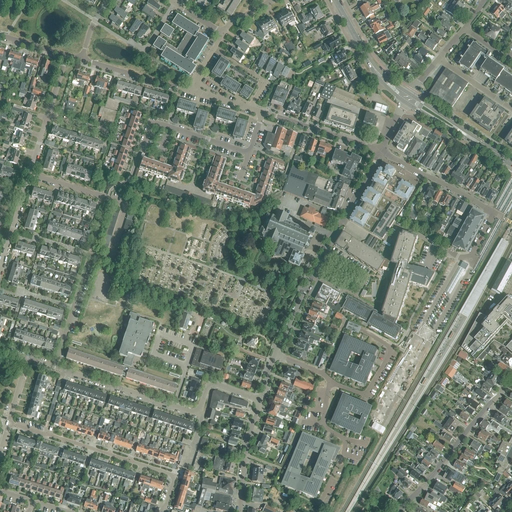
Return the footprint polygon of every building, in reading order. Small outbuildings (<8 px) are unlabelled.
[(157,5),(159,1),(157,0),(149,0),(147,4),(154,9),(158,11),(160,8),(157,5)] [(217,8),(231,17),(241,0),(225,0),(223,4),(222,7),(219,5),(217,8)] [(449,5),(458,11),(460,8),(462,9),(464,6),(457,1),(457,0),(452,0),(449,5)] [(511,2),(510,1),(508,0),(501,0),(501,1),(507,6),(506,7),(509,10),(511,6),(511,2)] [(151,17),(152,18),(153,19),(155,15),(152,13),(154,9),(147,4),(142,12),(150,17),(151,17)] [(362,11),(364,13),(375,7),(374,5),(370,7),(368,4),(361,8),(361,9),(361,10),(362,11)] [(307,15),(308,17),(320,11),(316,5),(314,7),(314,8),(310,10),(311,13),(307,15)] [(449,5),(447,8),(446,10),(454,17),(458,11),(449,5)] [(498,5),(495,9),(501,14),(504,16),(504,17),(506,15),(502,12),(504,10),(504,9),(498,5)] [(375,7),(364,13),(365,16),(364,17),(365,18),(366,18),(367,19),(369,17),(371,20),(375,18),(375,17),(374,15),(372,12),(379,9),(379,7),(378,6),(375,7)] [(115,18),(123,22),(127,15),(116,8),(114,12),(117,14),(115,18)] [(501,14),(495,9),(491,14),(497,18),(499,16),(502,18),(504,16),(501,14)] [(289,10),(283,14),(288,24),(294,21),(289,10)] [(320,11),(308,17),(310,19),(314,17),(315,20),(320,18),(320,19),(323,17),(320,11)] [(441,17),(448,22),(449,20),(450,18),(444,13),(441,17)] [(288,24),(283,14),(277,17),(282,27),(288,24)] [(158,38),(153,47),(164,53),(161,58),(190,76),(195,68),(191,65),(193,63),(194,63),(208,41),(197,34),(199,30),(195,28),(196,27),(177,15),(172,24),(187,33),(176,50),(158,38)] [(115,18),(112,16),(109,19),(112,22),(110,26),(118,30),(123,22),(115,18)] [(449,23),(444,20),(439,16),(437,19),(442,22),(440,25),(449,31),(450,31),(451,29),(450,29),(452,27),(448,24),(449,23)] [(270,18),(264,21),(270,32),(276,29),(270,18)] [(372,30),(373,30),(380,25),(387,22),(385,19),(382,21),(379,22),(378,19),(375,21),(374,19),(375,19),(375,18),(371,20),(372,22),(369,24),(372,30)] [(411,26),(416,29),(420,23),(416,20),(411,26)] [(136,21),(131,30),(129,32),(133,34),(136,31),(139,33),(144,26),(136,21)] [(270,32),(264,21),(258,25),(260,29),(258,29),(259,30),(257,33),(256,33),(254,35),(259,38),(262,40),(264,36),(264,35),(270,32)] [(320,27),(316,29),(318,32),(320,30),(323,34),(326,38),(332,34),(330,30),(331,29),(327,23),(320,27)] [(486,33),(485,36),(495,41),(501,29),(490,24),(486,33)] [(165,25),(160,33),(169,38),(174,31),(165,25)] [(380,25),(373,30),(375,34),(383,30),(385,29),(384,27),(382,28),(380,25)] [(437,33),(443,38),(444,37),(445,36),(445,35),(446,34),(434,25),(433,27),(438,31),(437,33)] [(139,33),(137,37),(140,39),(143,36),(147,38),(152,31),(144,26),(139,33)] [(405,34),(411,39),(417,31),(411,26),(405,34)] [(377,38),(378,41),(379,43),(380,43),(380,44),(387,40),(386,37),(389,35),(388,32),(384,34),(377,38)] [(427,37),(438,44),(441,40),(431,32),(427,37)] [(247,33),(245,35),(242,33),(240,37),(243,39),(241,43),(248,48),(253,40),(254,38),(247,33)] [(433,50),(437,45),(421,34),(418,38),(425,43),(424,44),(433,50)] [(327,43),(325,44),(325,46),(327,50),(329,51),(331,50),(333,49),(333,50),(338,46),(340,45),(336,38),(334,39),(328,42),(329,42),(327,43)] [(383,49),(389,55),(396,48),(394,46),(397,42),(395,40),(387,47),(386,46),(383,49)] [(248,48),(241,43),(237,41),(235,44),(238,47),(236,51),(243,55),(248,48)] [(487,60),(488,59),(490,56),(490,55),(490,54),(488,54),(487,56),(487,55),(487,54),(486,53),(478,47),(477,46),(476,45),(476,44),(474,44),(470,41),(468,44),(469,45),(467,48),(479,56),(481,54),(485,57),(485,58),(484,59),(485,60),(486,60),(487,60)] [(293,53),(288,44),(285,46),(289,53),(291,55),(293,53)] [(236,51),(232,48),(230,52),(233,55),(231,58),(238,63),(243,55),(236,51)] [(418,52),(424,57),(427,52),(422,48),(418,52)] [(479,56),(467,48),(466,50),(464,49),(462,52),(476,62),(479,56)] [(343,55),(345,53),(343,49),(332,55),(331,56),(333,59),(333,58),(337,65),(346,60),(343,55)] [(12,66),(14,61),(16,53),(14,53),(14,52),(11,51),(11,52),(10,52),(8,59),(12,60),(10,65),(12,66)] [(476,62),(462,52),(460,54),(462,55),(460,58),(472,67),(476,62)] [(23,61),(20,60),(21,55),(21,54),(19,53),(19,54),(16,53),(14,61),(12,66),(12,69),(20,71),(23,61)] [(262,69),(264,65),(268,58),(261,53),(256,60),(260,63),(258,67),(262,69)] [(395,61),(401,66),(401,65),(406,59),(404,57),(404,56),(401,53),(395,61)] [(414,55),(416,57),(414,60),(420,65),(421,64),(423,62),(422,62),(424,60),(415,53),(414,55)] [(26,64),(29,65),(25,77),(28,78),(30,70),(33,59),(32,58),(32,57),(29,56),(29,57),(28,57),(26,64)] [(268,58),(264,65),(267,68),(266,71),(269,74),(271,70),(276,63),(268,58)] [(472,67),(460,58),(458,61),(457,59),(455,62),(460,65),(460,67),(461,67),(462,67),(463,68),(464,68),(469,71),(472,67)] [(36,59),(34,59),(33,59),(30,70),(32,71),(32,70),(33,70),(34,67),(37,68),(39,60),(38,60),(38,59),(36,59)] [(229,64),(221,59),(211,74),(220,79),(223,81),(220,86),(235,95),(237,93),(240,95),(247,100),(253,90),(245,86),(242,91),(239,89),(241,86),(226,76),(225,78),(222,76),(229,64)] [(406,59),(401,65),(406,69),(410,65),(416,70),(419,67),(417,65),(416,66),(409,59),(408,60),(406,59)] [(495,83),(504,69),(488,59),(487,60),(479,72),(489,79),(495,83)] [(44,61),(39,76),(43,77),(44,74),(47,75),(49,70),(48,70),(49,66),(50,67),(51,63),(44,61)] [(276,63),(271,70),(275,72),(273,76),(277,78),(284,68),(276,63)] [(345,78),(353,73),(349,66),(346,67),(345,64),(339,68),(345,78)] [(247,76),(233,67),(232,69),(246,78),(247,76)] [(499,88),(508,74),(503,71),(504,70),(504,69),(495,83),(494,84),(499,88)] [(453,107),(468,84),(448,70),(433,91),(435,92),(434,94),(453,107)] [(78,86),(80,86),(84,74),(82,73),(82,72),(79,72),(78,72),(78,75),(75,74),(73,80),(76,81),(77,80),(80,81),(78,86)] [(357,78),(354,72),(353,73),(345,78),(341,79),(342,81),(345,80),(347,84),(348,84),(349,84),(351,83),(350,82),(357,78)] [(86,74),(84,74),(80,86),(82,87),(84,82),(88,83),(90,76),(89,75),(90,75),(87,74),(86,74)] [(504,91),(511,79),(511,76),(508,74),(499,88),(504,91)] [(91,84),(95,85),(98,86),(95,94),(98,95),(102,79),(100,78),(98,77),(97,78),(97,77),(96,80),(93,79),(91,84)] [(105,80),(102,79),(98,95),(100,96),(102,90),(106,91),(107,89),(106,88),(108,81),(108,80),(105,79),(105,80)] [(317,80),(315,84),(323,87),(319,97),(320,97),(326,100),(329,101),(335,88),(317,80)] [(116,90),(122,92),(124,84),(118,82),(116,90)] [(271,102),(270,104),(273,105),(274,103),(282,107),(288,92),(289,93),(290,91),(289,90),(291,86),(281,82),(278,87),(277,87),(275,93),(272,92),(268,100),(271,102)] [(122,92),(128,93),(130,86),(124,84),(122,92)] [(128,93),(134,95),(136,87),(130,86),(128,93)] [(136,87),(134,95),(140,97),(142,89),(136,87)] [(143,98),(149,100),(151,92),(145,90),(143,98)] [(149,100),(155,102),(157,94),(151,92),(149,100)] [(155,102),(161,103),(163,96),(157,94),(155,102)] [(25,98),(24,101),(35,105),(37,99),(30,96),(29,99),(25,98)] [(163,96),(161,103),(167,105),(169,97),(163,96)] [(71,115),(73,110),(75,103),(76,100),(69,98),(68,101),(66,108),(67,108),(65,113),(71,115)] [(484,99),(470,119),(490,132),(505,143),(511,147),(511,118),(503,113),(498,109),(495,114),(494,113),(495,111),(497,108),(495,107),(493,109),(491,112),(490,111),(494,106),(484,99)] [(178,106),(176,111),(193,116),(193,115),(197,116),(193,128),(197,130),(197,131),(200,132),(201,131),(203,131),(208,114),(194,110),(196,105),(179,100),(179,102),(177,102),(176,105),(178,106)] [(298,100),(297,102),(292,114),(298,116),(301,108),(298,107),(300,101),(298,100)] [(35,105),(24,101),(23,104),(27,105),(26,108),(33,111),(35,105)] [(292,114),(297,102),(295,101),(293,105),(290,103),(286,111),(292,114)] [(302,114),(308,116),(313,105),(307,102),(302,114)] [(389,108),(377,103),(374,111),(386,115),(389,108)] [(321,113),(318,111),(320,108),(317,106),(315,110),(312,117),(318,120),(321,113)] [(343,112),(329,108),(325,120),(326,120),(325,122),(327,122),(327,123),(328,121),(332,123),(331,125),(332,125),(332,123),(339,125),(338,127),(339,128),(339,126),(340,127),(340,128),(341,128),(341,126),(346,127),(345,129),(346,129),(346,128),(351,129),(350,131),(351,130),(352,131),(353,129),(354,129),(357,117),(345,113),(344,115),(343,114),(344,112),(343,112)] [(217,115),(215,120),(232,125),(232,124),(236,125),(232,137),(237,138),(236,140),(240,141),(240,140),(242,140),(247,123),(234,119),(235,114),(219,109),(218,111),(217,111),(216,114),(217,115)] [(130,117),(132,118),(139,120),(141,114),(134,112),(133,115),(131,115),(130,117)] [(363,123),(375,127),(378,119),(376,119),(376,116),(366,113),(363,123)] [(19,116),(18,119),(30,123),(32,117),(24,114),(23,118),(19,116)] [(175,116),(174,116),(174,118),(173,119),(171,120),(172,121),(172,122),(173,123),(174,124),(175,124),(176,125),(177,125),(178,123),(180,123),(180,122),(179,121),(179,120),(179,119),(178,119),(178,118),(177,118),(177,117),(176,117),(175,116)] [(132,118),(130,123),(137,126),(139,120),(132,118)] [(30,123),(18,119),(17,121),(16,122),(15,125),(10,123),(9,126),(23,131),(24,128),(28,129),(30,123)] [(130,123),(128,129),(135,132),(137,126),(130,123)] [(422,128),(413,123),(411,127),(405,123),(400,131),(402,132),(400,134),(395,141),(399,144),(397,148),(404,152),(417,132),(426,138),(430,133),(422,128)] [(216,134),(217,133),(217,132),(219,132),(219,131),(219,130),(219,129),(218,128),(218,127),(217,127),(216,126),(215,126),(215,125),(214,125),(213,127),(213,128),(211,129),(211,130),(211,131),(212,131),(212,132),(213,132),(213,133),(214,133),(215,133),(215,134),(216,134)] [(23,131),(9,126),(8,129),(14,131),(12,137),(24,141),(26,135),(22,133),(23,131)] [(48,135),(49,135),(57,138),(60,129),(54,128),(52,131),(50,131),(48,135)] [(263,144),(264,146),(264,147),(265,148),(266,149),(266,150),(267,151),(268,151),(269,152),(270,151),(280,154),(281,151),(283,152),(283,153),(285,154),(283,159),(288,160),(297,135),(277,128),(275,135),(268,133),(268,132),(267,135),(265,135),(264,137),(266,138),(264,143),(264,144),(263,144)] [(57,138),(63,140),(66,131),(60,129),(57,138)] [(128,129),(126,135),(133,137),(135,132),(128,129)] [(63,140),(69,142),(72,133),(66,131),(63,140)] [(69,142),(70,142),(75,143),(78,135),(72,133),(69,142)] [(75,143),(81,145),(84,137),(78,135),(75,143)] [(122,140),(124,141),(131,143),(133,137),(126,135),(125,138),(123,138),(122,140)] [(24,141),(12,137),(11,140),(16,141),(15,144),(22,147),(24,141)] [(81,145),(82,146),(87,147),(89,139),(84,137),(81,145)] [(301,137),(298,147),(300,148),(302,145),(305,146),(307,139),(301,137)] [(422,146),(423,143),(415,138),(412,144),(407,152),(409,153),(408,155),(411,157),(413,155),(414,156),(419,148),(420,148),(422,146)] [(87,147),(88,148),(93,149),(96,141),(89,139),(87,147)] [(311,140),(307,151),(310,152),(313,153),(314,149),(317,142),(311,140)] [(94,150),(99,151),(100,148),(102,148),(103,149),(101,153),(104,154),(107,148),(103,146),(103,143),(97,141),(96,141),(93,149),(94,150)] [(131,143),(124,141),(122,146),(129,149),(131,143)] [(320,143),(317,153),(320,155),(321,155),(323,155),(324,152),(326,145),(320,143)] [(140,160),(133,179),(136,180),(140,170),(180,184),(192,149),(197,151),(198,149),(186,145),(185,147),(181,145),(173,169),(143,159),(143,160),(140,160)] [(326,145),(324,152),(330,154),(332,147),(326,145)] [(433,145),(427,153),(421,164),(425,167),(432,156),(429,155),(431,153),(435,147),(433,145)] [(420,148),(416,154),(418,155),(414,160),(419,163),(423,156),(425,153),(422,151),(424,147),(422,146),(420,148)] [(8,152),(7,155),(18,159),(20,153),(13,151),(14,149),(9,148),(8,152)] [(49,151),(47,157),(55,160),(57,154),(57,153),(59,154),(60,151),(53,149),(52,152),(49,151)] [(121,149),(119,155),(127,157),(129,151),(121,149)] [(335,150),(331,161),(346,166),(341,175),(351,180),(360,162),(361,159),(351,155),(350,157),(346,156),(347,155),(335,150)] [(432,170),(437,174),(445,162),(443,161),(444,159),(443,158),(446,153),(444,152),(432,170)] [(222,157),(210,153),(209,155),(214,157),(202,191),(249,207),(249,205),(254,206),(263,202),(264,197),(267,198),(278,164),(284,166),(285,163),(273,159),(272,161),(268,160),(255,197),(217,184),(225,160),(221,159),(222,157)] [(436,153),(426,168),(431,170),(436,162),(438,159),(435,157),(437,154),(436,153)] [(118,157),(117,160),(125,163),(127,157),(119,155),(117,154),(116,156),(118,157)] [(16,165),(18,159),(7,155),(6,158),(5,161),(9,163),(16,165)] [(451,178),(458,183),(463,176),(461,175),(465,170),(463,168),(464,167),(466,169),(468,166),(472,168),(475,164),(476,161),(479,163),(481,159),(474,155),(471,161),(464,157),(451,178)] [(47,157),(45,163),(53,166),(54,162),(57,163),(58,161),(55,160),(47,157)] [(442,174),(447,177),(450,172),(450,173),(459,159),(457,158),(450,167),(447,165),(442,174)] [(113,165),(115,166),(123,169),(125,163),(117,160),(116,164),(114,163),(113,165)] [(10,177),(13,170),(3,167),(4,164),(0,162),(0,175),(3,177),(4,175),(10,177)] [(53,166),(45,163),(43,169),(51,172),(53,166)] [(64,169),(67,170),(66,175),(67,175),(71,176),(74,167),(74,166),(66,163),(64,169)] [(74,165),(74,166),(74,167),(71,176),(71,177),(72,177),(75,178),(79,167),(74,165)] [(123,169),(115,166),(113,165),(112,168),(114,168),(113,172),(121,175),(123,169)] [(292,166),(288,177),(305,183),(318,188),(328,193),(330,194),(331,193),(335,196),(343,199),(347,188),(336,184),(309,173),(292,166)] [(77,178),(80,179),(83,170),(83,168),(79,167),(75,178),(77,179),(77,178)] [(357,207),(350,221),(372,234),(372,233),(382,240),(407,202),(415,189),(402,181),(400,183),(394,179),(396,177),(393,176),(396,171),(388,167),(385,171),(380,168),(372,182),(374,183),(372,186),(371,189),(369,188),(361,201),(363,202),(359,208),(357,207)] [(90,171),(89,172),(87,172),(85,181),(84,181),(86,181),(89,182),(91,176),(93,176),(95,172),(90,171)] [(463,176),(458,183),(462,185),(464,182),(465,183),(471,174),(469,173),(465,178),(463,176)] [(464,186),(469,188),(473,181),(471,180),(473,177),(470,175),(464,186)] [(336,176),(334,181),(348,187),(350,182),(336,176)] [(288,177),(283,191),(308,201),(312,203),(323,207),(323,208),(326,210),(327,208),(339,213),(344,200),(317,190),(318,188),(305,183),(288,177)] [(511,178),(510,177),(495,204),(497,205),(511,178)] [(470,189),(474,191),(480,182),(476,179),(470,189)] [(511,179),(496,209),(500,211),(511,189),(511,179)] [(484,188),(481,186),(484,181),(482,180),(479,185),(475,192),(480,194),(484,188)] [(481,195),(485,198),(489,191),(491,188),(487,186),(489,184),(487,182),(484,186),(486,187),(485,188),(481,195)] [(422,198),(426,200),(430,202),(436,190),(430,187),(427,193),(425,192),(422,198)] [(38,199),(40,191),(34,189),(32,197),(38,199)] [(491,192),(487,199),(491,202),(493,198),(495,199),(497,196),(499,193),(495,190),(492,189),(491,192)] [(511,190),(500,211),(504,213),(511,199),(511,190)] [(38,199),(43,201),(46,192),(40,191),(38,199)] [(443,194),(438,191),(431,204),(436,206),(439,201),(443,194)] [(46,192),(43,201),(48,202),(48,203),(51,204),(53,198),(51,197),(52,194),(46,192)] [(55,198),(54,204),(58,205),(58,204),(60,204),(61,204),(63,195),(63,194),(62,195),(59,194),(58,198),(55,198)] [(450,201),(451,198),(445,195),(440,203),(440,204),(444,207),(444,206),(447,207),(448,204),(449,204),(451,201),(450,201)] [(460,202),(455,199),(441,224),(446,227),(454,211),(455,211),(460,202)] [(89,213),(91,204),(91,203),(87,202),(83,212),(83,214),(85,215),(86,212),(89,213)] [(467,206),(461,203),(457,211),(463,214),(467,206)] [(87,216),(88,216),(90,217),(91,213),(94,214),(96,214),(97,211),(98,210),(95,209),(97,205),(96,205),(95,204),(95,205),(91,204),(89,213),(87,216)] [(303,211),(301,217),(314,223),(314,222),(315,223),(314,225),(317,226),(318,224),(324,227),(328,218),(324,217),(327,210),(326,210),(323,208),(322,208),(320,215),(314,213),(315,210),(309,207),(308,210),(303,208),(302,211),(303,211)] [(459,251),(460,250),(460,249),(466,252),(485,217),(481,215),(482,214),(473,209),(455,242),(454,244),(452,247),(459,251)] [(28,216),(36,219),(38,213),(30,210),(28,216)] [(403,217),(413,223),(417,216),(407,210),(403,217)] [(261,227),(258,236),(263,238),(262,239),(271,247),(273,257),(273,258),(275,257),(277,257),(279,257),(281,257),(283,258),(285,258),(289,259),(290,259),(293,252),(290,251),(291,249),(289,248),(291,244),(303,249),(304,250),(305,250),(306,250),(307,249),(315,232),(310,230),(309,231),(291,223),(293,218),(288,216),(285,214),(285,213),(282,212),(281,213),(277,211),(275,216),(273,215),(272,215),(272,216),(267,214),(266,217),(267,217),(263,228),(261,227)] [(28,216),(26,222),(35,225),(36,219),(28,216)] [(451,223),(453,225),(452,226),(451,226),(446,235),(455,239),(462,228),(464,223),(457,219),(456,220),(453,219),(451,223)] [(480,256),(500,220),(498,219),(478,254),(480,256)] [(47,232),(51,233),(56,220),(54,220),(52,222),(48,220),(48,223),(46,227),(48,228),(47,231),(47,232)] [(503,222),(501,221),(474,270),(476,271),(503,222)] [(33,234),(34,232),(34,231),(33,231),(35,225),(26,222),(24,229),(29,230),(28,232),(33,234)] [(56,235),(61,236),(61,235),(64,227),(65,224),(65,223),(63,222),(61,226),(59,225),(56,234),(56,235)] [(61,236),(66,238),(69,228),(69,226),(65,224),(64,227),(61,235),(61,236)] [(67,238),(70,239),(73,230),(74,227),(72,227),(71,229),(69,228),(66,238),(67,238)] [(445,234),(444,234),(439,230),(436,236),(442,239),(445,234)] [(82,233),(83,233),(80,242),(84,244),(84,243),(86,238),(88,238),(88,240),(90,232),(87,231),(86,232),(83,231),(82,233)] [(345,251),(347,253),(367,266),(378,273),(382,267),(386,260),(383,259),(382,258),(383,257),(344,232),(336,245),(345,251)] [(418,269),(413,267),(413,268),(408,266),(417,238),(409,236),(409,237),(408,237),(408,235),(403,233),(402,236),(401,236),(394,255),(393,259),(385,256),(383,259),(386,260),(382,267),(391,270),(390,271),(393,273),(394,271),(396,271),(383,313),(385,313),(384,316),(396,321),(397,321),(409,284),(408,283),(409,282),(413,284),(414,283),(422,286),(422,287),(427,288),(432,273),(427,271),(427,272),(418,269)] [(371,235),(365,244),(367,246),(373,237),(371,235)] [(375,238),(369,247),(372,249),(378,240),(375,238)] [(21,253),(23,244),(17,242),(16,246),(14,245),(12,250),(15,251),(21,253)] [(27,254),(29,246),(23,244),(21,253),(27,254)] [(290,259),(288,263),(299,268),(304,256),(301,255),(302,253),(304,254),(305,252),(303,251),(303,249),(291,244),(289,248),(291,249),(290,251),(293,252),(290,259)] [(35,248),(29,246),(27,254),(32,256),(31,258),(34,259),(36,253),(34,253),(35,248)] [(40,256),(44,257),(47,248),(46,248),(47,248),(46,248),(42,247),(41,252),(39,252),(37,257),(40,258),(40,256)] [(51,260),(53,260),(54,260),(56,251),(52,250),(49,259),(48,260),(50,261),(51,260)] [(493,263),(492,262),(477,287),(479,288),(481,289),(495,264),(493,263)] [(502,295),(509,281),(511,275),(511,264),(507,262),(500,276),(492,290),(502,295)] [(11,270),(20,273),(23,273),(24,270),(21,269),(22,266),(13,264),(11,270)] [(450,294),(464,270),(460,267),(446,292),(450,294)] [(23,273),(20,273),(11,270),(10,276),(18,279),(19,275),(22,275),(23,273)] [(30,286),(35,287),(38,278),(36,277),(35,275),(32,274),(29,283),(31,283),(30,285),(30,286)] [(8,282),(11,283),(11,286),(17,288),(18,285),(16,284),(18,279),(10,276),(8,282)] [(37,288),(39,289),(42,279),(43,277),(42,277),(41,277),(40,278),(38,278),(35,287),(37,288)] [(39,289),(44,290),(48,279),(43,277),(42,279),(39,289)] [(44,290),(49,292),(52,280),(48,279),(44,290)] [(49,292),(53,293),(57,281),(52,280),(49,292)] [(64,283),(64,285),(61,285),(58,294),(59,294),(58,295),(63,296),(67,284),(64,283)] [(67,284),(63,296),(67,297),(68,297),(69,292),(72,293),(74,285),(70,284),(70,285),(67,284)] [(337,311),(341,306),(338,304),(336,307),(328,303),(330,298),(337,302),(341,294),(332,289),(331,291),(324,287),(319,297),(320,297),(318,301),(326,305),(337,311)] [(475,360),(476,361),(478,359),(478,358),(480,357),(492,343),(494,341),(508,325),(511,328),(511,344),(507,349),(511,353),(511,299),(509,297),(478,329),(480,331),(470,341),(473,344),(467,350),(464,346),(462,348),(475,360)] [(4,306),(10,308),(13,300),(7,298),(4,306)] [(396,321),(384,317),(383,320),(381,319),(375,316),(376,314),(349,299),(343,309),(363,320),(364,319),(367,321),(367,322),(368,322),(367,323),(395,338),(396,336),(397,337),(399,333),(400,334),(402,335),(402,333),(401,332),(402,331),(402,329),(395,325),(396,321)] [(20,305),(18,305),(19,302),(13,300),(10,308),(16,310),(15,312),(18,313),(20,305)] [(22,306),(20,312),(22,312),(23,309),(28,311),(30,301),(26,300),(26,301),(26,300),(24,307),(22,306)] [(40,305),(39,305),(40,304),(38,304),(35,303),(32,312),(32,314),(34,315),(35,313),(37,313),(37,314),(40,305)] [(312,308),(321,312),(322,309),(326,311),(327,308),(315,303),(312,308)] [(193,311),(185,309),(179,328),(187,330),(193,311)] [(310,315),(317,318),(318,316),(323,318),(324,317),(326,318),(327,316),(325,315),(312,309),(310,315)] [(58,320),(60,321),(63,322),(64,316),(62,316),(63,312),(63,311),(62,311),(59,310),(58,311),(56,319),(55,321),(57,322),(58,320)] [(133,360),(132,359),(133,356),(140,358),(142,354),(140,353),(143,344),(146,346),(149,337),(147,336),(150,328),(152,329),(154,324),(139,319),(140,316),(130,313),(129,316),(130,317),(128,325),(130,325),(127,334),(125,333),(122,342),(124,342),(121,351),(120,350),(118,355),(125,357),(123,365),(124,365),(123,368),(121,376),(126,377),(128,370),(129,367),(131,368),(133,360)] [(320,325),(321,322),(309,317),(306,322),(315,326),(320,328),(322,326),(320,325)] [(360,327),(349,322),(346,329),(357,334),(360,327)] [(313,334),(314,331),(317,332),(318,329),(313,327),(310,325),(309,326),(306,324),(303,330),(311,333),(313,334)] [(18,341),(21,331),(22,329),(19,328),(19,331),(16,330),(14,329),(12,335),(14,336),(13,339),(13,340),(18,341)] [(23,332),(21,332),(21,331),(18,341),(23,343),(23,342),(26,333),(27,330),(24,329),(23,332)] [(302,333),(299,339),(308,343),(309,340),(313,342),(314,340),(318,342),(320,338),(311,334),(303,331),(304,332),(303,334),(302,333)] [(326,340),(331,343),(334,335),(329,333),(327,337),(326,340)] [(249,338),(246,345),(254,347),(257,339),(248,336),(247,337),(249,338)] [(365,377),(368,379),(374,364),(371,363),(377,349),(348,337),(345,344),(342,343),(332,368),(338,371),(337,374),(362,384),(365,377)] [(46,349),(46,350),(48,350),(51,351),(52,348),(54,349),(57,341),(54,340),(54,342),(49,340),(46,349)] [(298,340),(297,343),(297,342),(295,345),(296,346),(301,349),(303,350),(304,350),(305,350),(304,352),(307,353),(310,345),(306,343),(302,341),(302,342),(298,340)] [(504,356),(511,363),(511,354),(507,350),(503,348),(501,350),(503,353),(504,354),(502,355),(504,356)] [(204,352),(196,349),(191,366),(211,372),(212,368),(220,371),(224,359),(204,352)] [(324,350),(322,349),(318,358),(324,360),(328,352),(327,351),(324,350)] [(73,361),(76,352),(69,350),(66,358),(66,359),(67,357),(69,358),(69,359),(73,361)] [(293,355),(293,356),(298,358),(297,358),(300,359),(301,359),(302,356),(305,357),(306,355),(303,353),(299,351),(299,352),(295,350),(294,353),(293,353),(292,355),(293,355)] [(80,363),(83,355),(76,352),(73,361),(77,362),(77,361),(80,362),(80,363)] [(87,365),(89,357),(83,355),(80,363),(80,362),(83,363),(83,364),(87,365)] [(511,363),(504,356),(502,355),(500,358),(496,356),(495,359),(499,362),(500,361),(503,363),(503,362),(510,367),(510,366),(511,367),(511,365),(511,363)] [(93,367),(96,359),(89,357),(87,365),(91,367),(91,366),(94,367),(93,367)] [(249,364),(257,367),(257,366),(258,366),(258,364),(259,361),(256,360),(255,359),(251,358),(248,357),(247,360),(250,361),(249,364)] [(317,367),(321,369),(324,360),(318,358),(317,360),(315,366),(317,367)] [(100,370),(103,361),(96,359),(93,367),(94,368),(94,367),(97,367),(96,369),(100,370)] [(107,372),(110,364),(103,361),(100,370),(104,371),(104,370),(107,371),(107,372)] [(455,369),(458,364),(454,361),(450,366),(455,369)] [(490,363),(488,367),(494,371),(496,368),(497,368),(497,369),(504,374),(507,370),(508,369),(508,368),(501,363),(498,361),(496,363),(497,364),(495,367),(490,363)] [(114,374),(116,366),(110,364),(107,372),(107,371),(110,372),(110,373),(114,374)] [(243,370),(246,371),(254,374),(256,368),(244,364),(243,367),(244,367),(243,370)] [(120,377),(121,376),(123,368),(116,366),(114,374),(118,376),(118,375),(121,376),(120,377)] [(459,372),(451,366),(445,374),(452,379),(455,374),(457,375),(459,372)] [(290,378),(290,379),(292,380),(293,379),(294,379),(295,376),(300,378),(301,374),(287,368),(284,376),(284,377),(287,379),(288,377),(290,378)] [(136,372),(128,370),(126,377),(126,379),(126,378),(129,378),(129,380),(133,381),(136,372)] [(485,373),(490,377),(497,382),(501,377),(494,372),(493,373),(490,370),(488,372),(486,370),(485,373)] [(142,375),(136,372),(133,381),(137,382),(137,381),(140,382),(139,383),(140,383),(142,375)] [(240,378),(252,382),(254,376),(242,372),(240,378)] [(482,375),(488,379),(487,381),(494,386),(497,382),(490,377),(485,373),(483,372),(482,375)] [(43,376),(42,376),(38,375),(37,381),(47,384),(49,385),(49,383),(49,381),(46,381),(47,378),(46,377),(43,376)] [(149,377),(142,375),(140,383),(140,382),(143,383),(142,384),(146,385),(147,384),(149,377)] [(156,379),(149,377),(147,384),(149,385),(149,386),(153,387),(156,379)] [(444,377),(439,384),(443,387),(448,380),(444,377)] [(191,382),(186,398),(195,401),(200,385),(199,384),(200,381),(191,378),(190,382),(191,382)] [(163,381),(156,379),(153,387),(157,389),(157,388),(160,389),(160,390),(163,381)] [(294,386),(311,393),(314,386),(296,379),(294,386)] [(241,386),(249,389),(251,383),(241,380),(240,383),(242,383),(241,386)] [(479,384),(479,385),(489,392),(493,387),(482,380),(479,384)] [(47,384),(37,381),(35,387),(42,389),(46,390),(47,384)] [(169,384),(163,381),(160,390),(160,389),(163,390),(163,391),(166,392),(169,384)] [(68,396),(72,384),(66,382),(64,390),(63,390),(62,394),(64,394),(65,391),(69,392),(68,396)] [(279,388),(289,392),(292,387),(281,383),(279,388)] [(74,398),(78,386),(72,384),(68,396),(70,396),(71,392),(75,394),(74,398)] [(176,386),(169,384),(166,392),(170,393),(171,392),(173,393),(173,394),(176,386)] [(435,390),(441,394),(444,389),(437,384),(434,389),(435,390)] [(79,399),(80,400),(84,388),(78,386),(74,398),(76,398),(77,394),(81,396),(79,399)] [(42,389),(35,387),(33,393),(44,396),(45,393),(42,392),(42,389)] [(476,387),(472,393),(476,396),(477,394),(484,399),(485,398),(487,396),(486,395),(487,395),(481,390),(476,387)] [(85,401),(86,401),(89,390),(84,388),(80,400),(81,400),(82,396),(86,397),(85,401)] [(284,398),(286,399),(289,400),(291,394),(279,389),(276,395),(284,398)] [(91,403),(95,392),(89,390),(86,401),(87,402),(88,398),(92,399),(91,403)] [(218,403),(230,406),(232,398),(232,397),(216,391),(215,391),(214,391),(213,392),(212,393),(212,394),(209,408),(215,410),(215,409),(217,403),(218,403)] [(438,394),(433,391),(429,397),(434,401),(438,394)] [(97,405),(101,394),(95,392),(91,403),(93,404),(94,400),(97,401),(97,405)] [(44,396),(33,393),(32,399),(42,401),(44,396)] [(101,394),(97,405),(98,406),(100,402),(104,403),(107,396),(101,394)] [(274,401),(281,404),(284,405),(284,406),(289,408),(290,405),(285,403),(286,399),(284,398),(283,399),(276,396),(274,401)] [(112,410),(116,399),(110,397),(108,405),(107,404),(106,408),(108,409),(109,405),(113,406),(112,410)] [(333,421),(339,423),(339,426),(360,435),(371,407),(346,397),(343,403),(341,402),(333,421)] [(232,398),(230,406),(241,409),(242,407),(246,408),(248,403),(232,398)] [(42,401),(32,399),(30,404),(40,407),(42,401)] [(117,412),(118,412),(122,401),(116,399),(112,410),(114,411),(115,407),(118,408),(117,412)] [(463,401),(476,410),(480,405),(471,399),(469,402),(465,399),(463,401)] [(503,405),(509,409),(511,406),(511,403),(506,400),(503,405)] [(123,414),(124,414),(127,402),(122,401),(118,412),(119,413),(119,412),(123,413),(123,414)] [(129,416),(133,404),(127,402),(124,414),(125,414),(126,411),(130,412),(129,416)] [(271,409),(283,414),(285,408),(273,403),(271,409)] [(457,405),(472,416),(475,412),(468,407),(467,409),(461,405),(458,403),(457,405)] [(135,418),(139,406),(133,404),(129,416),(131,416),(132,413),(135,414),(135,418)] [(140,420),(141,420),(145,408),(139,406),(135,418),(136,418),(138,415),(141,416),(140,420)] [(499,411),(506,416),(508,413),(511,416),(511,414),(511,412),(508,409),(507,409),(503,406),(499,411)] [(145,408),(141,420),(142,420),(143,416),(147,418),(146,422),(148,422),(149,418),(148,418),(151,410),(145,408)] [(236,416),(243,418),(245,413),(231,409),(231,412),(236,413),(236,416)] [(285,415),(283,414),(271,409),(268,414),(276,417),(277,414),(284,417),(285,415)] [(36,412),(28,410),(27,416),(37,419),(39,413),(36,412)] [(220,417),(221,413),(209,410),(206,418),(211,420),(211,421),(210,421),(209,424),(217,427),(218,423),(214,422),(214,421),(215,416),(220,417)] [(470,417),(460,410),(457,415),(466,421),(470,417)] [(56,425),(59,426),(61,420),(58,419),(60,415),(59,415),(60,413),(55,411),(52,421),(55,422),(54,425),(56,426),(56,425)] [(156,425),(160,413),(154,411),(152,419),(151,419),(150,423),(152,423),(153,420),(157,421),(156,425)] [(448,424),(456,430),(460,425),(451,419),(453,416),(448,413),(447,412),(445,415),(450,419),(449,419),(451,420),(448,424)] [(161,427),(162,427),(166,415),(160,413),(156,425),(157,425),(159,421),(162,423),(161,427)] [(494,419),(500,423),(502,421),(506,423),(508,420),(498,413),(494,419)] [(64,421),(61,420),(59,426),(65,428),(69,415),(66,414),(64,421)] [(167,428),(168,429),(171,417),(166,415),(162,427),(163,427),(164,423),(168,425),(167,428)] [(173,430),(173,431),(177,419),(171,417),(168,429),(169,429),(170,425),(174,427),(173,430)] [(70,430),(76,432),(78,425),(80,419),(80,418),(78,418),(76,422),(73,421),(73,423),(70,430)] [(265,423),(266,424),(273,426),(273,427),(278,429),(279,425),(280,425),(281,420),(277,419),(277,421),(267,418),(267,421),(266,421),(265,423)] [(178,432),(179,432),(183,421),(177,419),(173,431),(175,431),(176,427),(179,428),(178,432)] [(234,423),(233,427),(232,426),(231,429),(240,431),(243,422),(235,420),(234,420),(232,420),(231,422),(234,423)] [(484,420),(480,426),(484,429),(489,432),(491,429),(497,434),(501,429),(511,435),(511,436),(508,444),(511,445),(511,431),(494,421),(492,420),(489,424),(484,420)] [(85,421),(83,427),(81,434),(87,435),(91,423),(88,422),(85,421)] [(184,434),(185,434),(189,423),(183,421),(179,432),(180,433),(181,429),(185,430),(184,434)] [(453,435),(456,430),(448,424),(446,426),(444,425),(443,426),(435,421),(433,424),(443,431),(444,429),(453,435)] [(92,437),(93,434),(96,435),(99,426),(96,425),(96,427),(92,426),(93,423),(91,423),(87,435),(92,437)] [(195,425),(189,423),(185,434),(186,435),(186,434),(188,435),(189,431),(194,433),(195,429),(193,429),(195,425)] [(108,426),(107,428),(106,431),(105,434),(103,441),(108,443),(111,436),(112,433),(108,431),(110,426),(108,426)] [(263,432),(271,435),(272,431),(276,432),(277,429),(269,427),(269,428),(264,426),(264,429),(263,429),(262,431),(263,432)] [(100,429),(99,432),(97,439),(103,441),(105,434),(106,431),(107,428),(105,427),(104,431),(100,429)] [(112,433),(111,436),(108,443),(114,444),(116,438),(118,431),(115,430),(114,434),(112,433)] [(231,434),(230,437),(238,439),(240,434),(227,430),(226,433),(231,434)] [(114,444),(119,446),(122,440),(123,436),(120,436),(121,432),(118,431),(116,438),(114,444)] [(440,436),(444,439),(450,443),(454,438),(442,431),(440,433),(441,433),(440,436)] [(478,437),(487,444),(490,439),(492,440),(492,442),(501,446),(497,453),(501,455),(505,457),(506,458),(511,445),(508,444),(492,436),(486,432),(486,433),(482,431),(478,437)] [(284,444),(288,445),(293,435),(288,433),(284,444)] [(410,441),(414,436),(410,433),(406,439),(410,441)] [(127,434),(124,441),(122,440),(119,446),(125,448),(127,441),(129,435),(127,434)] [(131,450),(132,447),(134,448),(136,441),(137,438),(135,437),(133,443),(130,442),(132,436),(129,435),(127,441),(125,448),(131,450)] [(313,498),(316,491),(318,492),(326,471),(337,452),(322,446),(323,442),(305,435),(302,442),(299,441),(283,482),(289,485),(288,488),(313,498)] [(231,438),(225,436),(224,440),(230,441),(229,444),(236,446),(238,441),(231,439),(231,438)] [(279,442),(272,438),(271,440),(269,439),(269,438),(266,436),(266,438),(263,436),(260,444),(259,443),(257,447),(261,449),(260,450),(260,451),(261,452),(262,452),(263,452),(264,451),(264,450),(265,451),(268,446),(265,445),(267,441),(270,442),(269,443),(277,447),(279,442)] [(18,439),(16,438),(12,447),(17,449),(18,447),(22,448),(23,446),(25,438),(19,437),(18,439)] [(23,446),(21,449),(24,450),(27,451),(28,447),(31,440),(25,438),(23,446)] [(134,448),(137,449),(136,451),(141,453),(144,447),(146,440),(143,439),(141,446),(138,445),(139,442),(136,441),(134,448)] [(439,443),(439,442),(436,440),(433,445),(442,452),(445,447),(439,443)] [(36,442),(34,449),(33,451),(37,452),(37,450),(40,451),(42,444),(36,442)] [(472,451),(476,453),(480,455),(483,450),(490,454),(492,450),(486,446),(484,448),(481,446),(482,446),(479,444),(479,445),(474,442),(470,447),(473,449),(472,451)] [(152,457),(155,450),(157,444),(154,443),(153,446),(150,445),(149,449),(147,455),(152,457)] [(42,444),(40,451),(38,455),(44,457),(48,446),(42,444)] [(47,458),(49,454),(51,455),(53,448),(48,446),(44,457),(47,458)] [(224,450),(227,451),(227,452),(226,452),(225,452),(225,454),(225,455),(226,455),(234,458),(236,450),(228,448),(225,447),(224,450)] [(425,451),(437,459),(439,455),(427,447),(425,451)] [(53,448),(51,455),(50,460),(52,460),(54,457),(57,458),(57,457),(59,450),(53,448)] [(158,459),(163,461),(166,454),(167,451),(165,450),(165,449),(161,448),(160,452),(158,459)] [(429,454),(424,451),(421,449),(419,451),(422,453),(421,454),(421,456),(425,459),(432,464),(435,460),(435,459),(432,457),(429,454)] [(477,455),(467,450),(464,455),(471,458),(470,459),(474,461),(477,455)] [(61,459),(67,460),(70,453),(64,451),(61,459)] [(172,454),(171,456),(169,462),(175,464),(176,461),(178,462),(181,454),(178,453),(176,453),(175,455),(172,454)] [(460,458),(459,459),(460,460),(459,461),(467,465),(468,462),(472,464),(473,465),(474,462),(462,455),(462,456),(461,457),(460,458)] [(505,457),(501,455),(496,463),(500,466),(505,457)] [(81,456),(78,464),(83,466),(83,468),(85,468),(86,466),(84,466),(86,458),(81,456)] [(216,456),(212,469),(224,473),(225,471),(232,473),(235,464),(227,462),(228,460),(225,459),(222,458),(216,456)] [(422,461),(423,462),(421,465),(428,469),(431,464),(421,457),(420,459),(422,461)] [(506,459),(501,466),(506,469),(511,461),(506,459)] [(89,468),(95,470),(97,462),(91,460),(89,468)] [(454,468),(465,474),(466,471),(462,469),(464,465),(457,462),(454,468)] [(103,464),(100,471),(99,474),(101,475),(101,476),(102,476),(101,479),(103,480),(108,465),(103,464)] [(419,466),(418,467),(413,464),(411,467),(416,470),(423,475),(426,471),(419,466)] [(114,467),(108,465),(103,480),(105,481),(108,474),(111,475),(114,467)] [(498,470),(497,473),(503,476),(503,475),(503,474),(505,472),(506,470),(506,469),(500,466),(498,470)] [(411,475),(410,477),(413,479),(414,477),(418,480),(421,476),(411,468),(410,470),(413,472),(411,475)] [(467,478),(456,472),(455,473),(449,469),(443,478),(450,482),(452,479),(461,485),(464,480),(466,481),(467,478)] [(183,481),(189,483),(191,477),(193,478),(194,475),(191,474),(185,472),(183,481)] [(136,474),(130,473),(128,480),(133,482),(136,474)] [(410,486),(412,484),(406,479),(405,479),(404,478),(399,473),(397,476),(401,480),(401,481),(400,481),(398,483),(400,486),(402,484),(405,486),(405,487),(407,489),(407,488),(408,489),(408,488),(409,489),(410,487),(410,486)] [(11,477),(9,484),(18,487),(21,480),(22,476),(20,475),(18,479),(11,477)] [(262,477),(253,475),(252,482),(253,482),(264,484),(265,481),(262,480),(262,477)] [(21,480),(18,487),(25,489),(27,482),(28,477),(25,477),(24,481),(21,480)] [(33,484),(31,491),(37,493),(39,485),(41,477),(39,477),(36,485),(33,484)] [(146,478),(144,485),(142,491),(144,492),(145,489),(146,489),(147,486),(150,487),(152,480),(146,478)] [(202,488),(204,488),(207,489),(207,490),(216,491),(223,493),(228,494),(232,495),(232,492),(235,481),(221,479),(220,485),(213,484),(213,480),(202,478),(202,488)] [(27,482),(25,489),(31,491),(33,484),(34,479),(32,479),(30,483),(27,482)] [(481,479),(480,483),(487,486),(492,489),(493,487),(494,486),(488,483),(489,483),(481,479)] [(39,485),(37,493),(43,494),(45,487),(47,481),(44,480),(42,486),(39,485)] [(153,495),(154,492),(155,488),(157,482),(152,480),(150,487),(149,489),(152,490),(151,494),(153,495)] [(157,492),(158,489),(161,490),(163,491),(164,486),(162,486),(163,483),(157,482),(155,488),(154,492),(157,492)] [(448,488),(438,482),(434,490),(443,496),(448,488)] [(452,487),(462,493),(464,488),(454,483),(452,487)] [(45,487),(43,494),(48,496),(51,489),(52,485),(50,484),(48,488),(45,487)] [(397,500),(403,494),(398,490),(399,488),(395,485),(391,489),(389,495),(392,497),(393,496),(397,500)] [(51,489),(48,496),(55,498),(57,491),(58,487),(56,486),(54,490),(51,489)] [(189,495),(192,496),(193,494),(190,493),(190,492),(187,491),(188,488),(181,486),(179,492),(189,495)] [(452,487),(451,487),(449,490),(458,495),(460,492),(452,487)] [(511,494),(511,490),(508,487),(503,492),(509,497),(511,494)] [(57,491),(55,498),(61,500),(64,488),(62,488),(60,492),(57,491)] [(204,500),(213,502),(217,503),(215,509),(225,511),(227,511),(229,507),(231,500),(223,498),(224,497),(215,495),(216,491),(207,490),(207,489),(204,488),(202,488),(196,504),(196,506),(201,508),(204,500)] [(250,495),(259,496),(263,497),(264,490),(251,488),(250,495)] [(499,496),(495,501),(501,506),(506,501),(500,495),(501,494),(496,488),(494,491),(499,496)] [(179,492),(178,497),(184,499),(187,500),(188,497),(189,497),(192,498),(192,496),(189,495),(179,492)] [(447,499),(440,495),(439,497),(432,493),(431,496),(428,494),(428,495),(427,494),(425,497),(426,498),(425,499),(434,504),(435,502),(438,503),(441,504),(443,502),(445,503),(447,499)] [(67,502),(79,505),(81,498),(69,495),(67,502)] [(93,499),(90,509),(96,511),(99,504),(95,503),(97,497),(94,496),(93,499)] [(187,500),(184,499),(178,497),(177,498),(176,498),(176,500),(177,501),(176,503),(183,505),(189,507),(190,504),(187,503),(188,500),(187,500)] [(84,507),(90,509),(93,499),(90,498),(89,501),(86,500),(84,507)] [(501,506),(495,501),(493,499),(491,501),(493,503),(490,506),(496,511),(501,506)] [(437,507),(423,500),(420,505),(427,509),(428,506),(431,508),(431,509),(435,511),(437,507)] [(11,511),(19,511),(20,509),(15,507),(16,504),(11,503),(10,506),(9,505),(8,508),(12,509),(11,511)] [(101,511),(108,511),(109,509),(111,505),(105,503),(101,511)] [(189,507),(183,505),(176,503),(174,508),(176,509),(176,510),(181,511),(182,508),(186,509),(186,508),(189,509),(189,507)]
